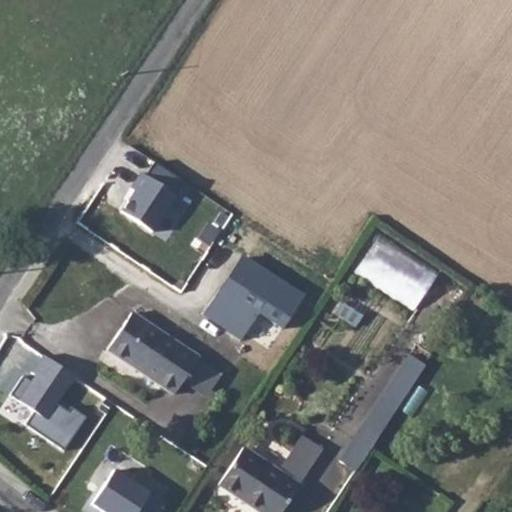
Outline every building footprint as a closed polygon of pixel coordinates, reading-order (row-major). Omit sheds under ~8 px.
[(378,234),(355,273),(416,309),(439,270),(378,234)] [(299,292),(238,252),(201,312),(260,353),(299,292)] [(195,355),(125,310),(102,350),(168,393),(195,355)] [(77,376),(42,354),(14,398),(36,411),(26,428),(65,453),(86,420),(59,404),(77,376)] [(370,446),(402,401),(387,390),(356,435),(370,446)] [(282,511),(304,481),(248,442),(221,480),(266,511),(282,511)] [(137,511),(149,494),(112,470),(89,505),(99,511),(137,511)]
